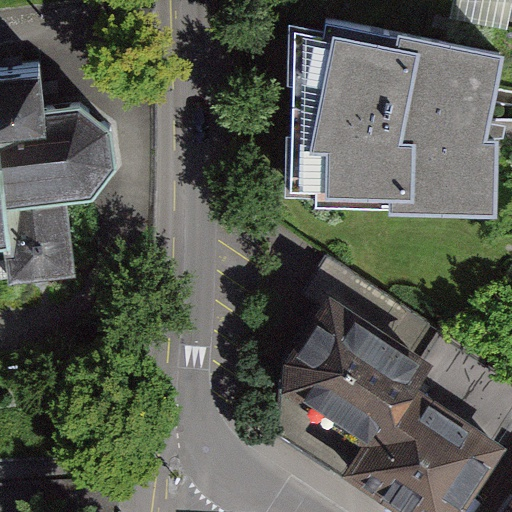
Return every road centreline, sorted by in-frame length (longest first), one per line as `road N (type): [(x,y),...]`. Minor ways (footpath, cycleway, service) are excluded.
road 1 (residential): [(197,0),(203,248),(195,448)]
road 2 (residential): [(195,448),(314,511)]
